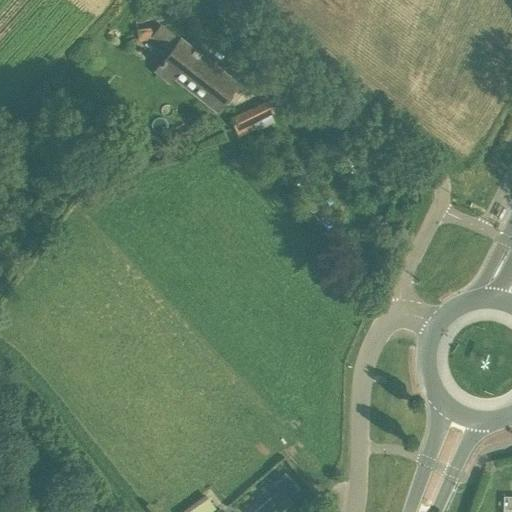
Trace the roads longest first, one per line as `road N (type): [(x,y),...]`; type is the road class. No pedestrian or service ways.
road 1 (unclassified): [(224,0),(439,171),(437,209),(385,311)]
road 2 (unclassified): [(385,311),(361,367),(352,511)]
